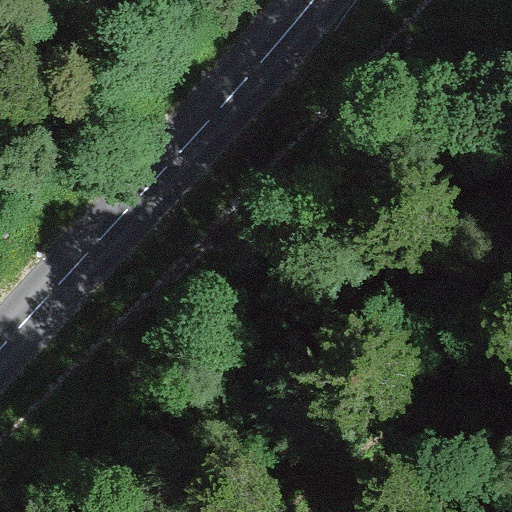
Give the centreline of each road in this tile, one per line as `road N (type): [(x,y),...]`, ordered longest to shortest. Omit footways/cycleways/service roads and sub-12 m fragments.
road 1 (secondary): [(0,355),(322,0)]
road 2 (track): [(363,511),(511,426)]
